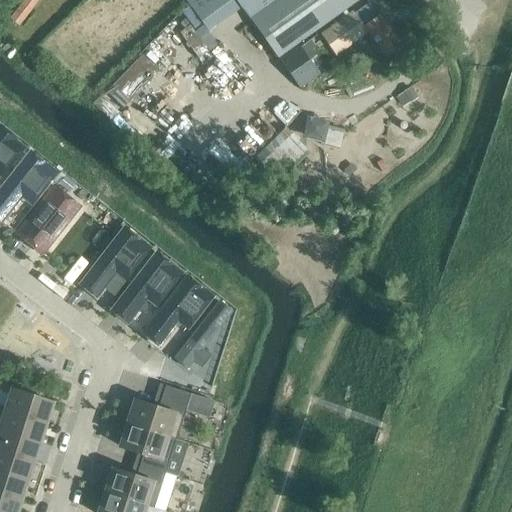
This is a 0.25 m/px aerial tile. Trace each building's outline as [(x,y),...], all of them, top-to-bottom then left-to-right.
[(23,0),(10,18),(19,25),(38,0),(23,0)] [(184,0),(206,27),(237,4),(233,0),(184,0)] [(354,15),(349,7),(358,0),(276,0),(248,20),(276,59),(277,61),(334,20),(337,23),(319,36),(334,57),(367,33),(385,57),(402,45),(380,14),(373,18),(365,7),(354,15)] [(129,101),(160,67),(144,52),(112,85),(129,101)] [(291,73),(301,87),(321,73),(311,59),(291,73)] [(0,123),(0,177),(26,144),(0,123)] [(58,169),(26,144),(0,177),(0,225),(8,232),(58,169)] [(39,257),(89,194),(58,169),(8,232),(39,257)] [(120,219),(89,194),(39,257),(71,282),(120,219)] [(102,306),(152,244),(120,219),(71,282),(102,306)] [(183,269),(152,244),(102,306),(133,331),(183,269)] [(165,356),(214,293),(183,269),(133,331),(165,356)] [(214,293),(165,356),(146,379),(164,385),(190,394),(208,400),(237,311),(214,293)] [(134,401),(127,424),(175,439),(190,394),(164,385),(157,408),(134,401)] [(50,403),(11,390),(5,410),(46,423),(49,413),(47,412),(50,403)] [(46,423),(5,410),(0,424),(0,430),(38,442),(40,434),(42,434),(46,423)] [(166,437),(175,440),(175,439),(127,424),(119,447),(142,454),(138,465),(164,474),(168,461),(159,458),(166,437)] [(38,442),(0,430),(0,451),(33,462),(36,452),(35,451),(38,442)] [(33,462),(0,451),(0,473),(25,481),(28,472),(30,473),(33,462)] [(112,469),(105,492),(153,508),(164,474),(138,465),(135,477),(112,469)] [(25,481),(0,473),(0,494),(21,501),(24,490),(22,490),(25,481)] [(141,511),(144,505),(153,508),(105,492),(98,511),(141,511)] [(21,501),(0,494),(0,511),(15,511),(17,511),(21,501)]
